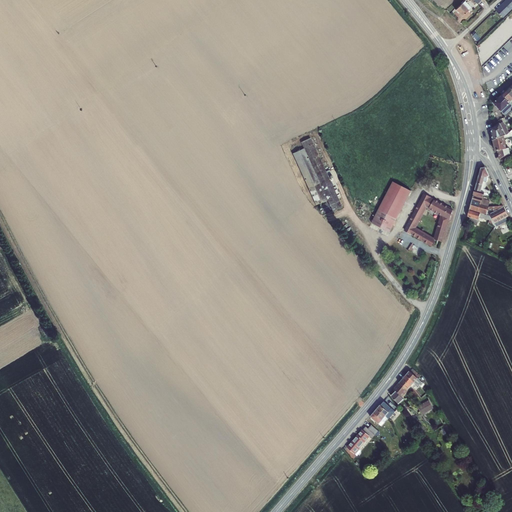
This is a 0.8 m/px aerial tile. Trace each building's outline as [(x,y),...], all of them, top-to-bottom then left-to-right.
[(511,0),(507,0),(497,11),(503,17),(511,7),(511,0)] [(471,8),(465,1),(455,10),(462,17),(471,8)] [(511,97),(507,92),(502,96),(511,106),(511,97)] [(511,110),(511,106),(502,96),(494,103),(506,116),(511,111),(511,110)] [(503,122),(492,129),(494,140),(504,138),(507,135),(503,129),(506,127),(503,122)] [(505,140),(511,136),(511,135),(509,133),(507,135),(504,138),(494,140),(496,151),(498,150),(500,158),(509,152),(508,148),(506,148),(505,140)] [(328,200),(333,211),(342,207),(311,139),(302,143),(305,149),(293,154),(316,205),(328,200)] [(486,168),(481,168),(473,197),(481,199),(483,199),(483,197),(482,197),(483,192),(488,194),(489,190),(484,189),(487,177),(490,176),(486,168)] [(411,191),(393,182),(372,223),(390,232),(411,191)] [(426,207),(442,216),(435,239),(442,241),(448,219),(450,220),(453,210),(424,194),(405,231),(431,246),(435,240),(414,228),(426,207)] [(481,199),(473,197),(470,210),(485,214),(487,207),(480,205),(481,199)] [(487,207),(489,201),(481,199),(480,205),(487,207)] [(508,217),(504,207),(491,214),(495,223),(508,217)] [(485,214),(470,210),(468,217),(469,217),(469,222),(476,225),(479,217),(490,219),(488,215),(485,214)] [(415,249),(412,253),(419,257),(422,253),(415,249)] [(423,383),(418,378),(419,376),(416,374),(417,373),(413,369),(410,371),(406,375),(417,385),(420,387),(423,383)] [(413,388),(417,385),(406,375),(403,379),(411,386),(413,388)] [(408,390),(411,386),(403,379),(399,383),(408,390)] [(403,400),(401,398),(408,390),(399,383),(394,390),(395,391),(391,395),(397,404),(403,400)] [(428,400),(418,407),(422,414),(433,408),(428,400)] [(390,413),(392,411),(390,409),(390,408),(389,406),(388,408),(383,404),(382,406),(381,405),(377,409),(385,416),(387,419),(387,418),(388,418),(392,414),(390,413)] [(384,422),(387,419),(385,416),(377,409),(371,417),(379,424),(382,420),(384,422)] [(374,434),(377,430),(371,425),(367,428),(372,432),(374,434)] [(348,448),(354,453),(368,436),(363,431),(348,448)]
